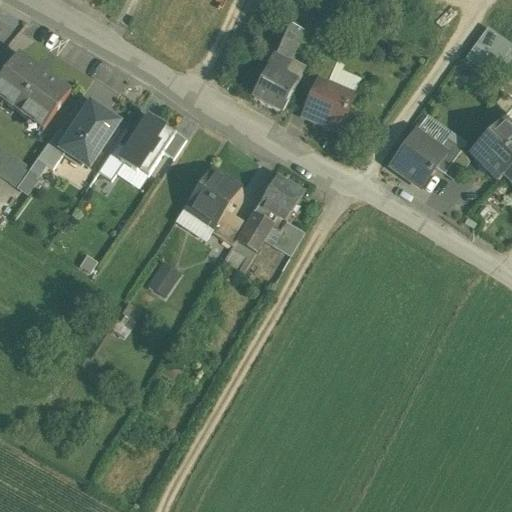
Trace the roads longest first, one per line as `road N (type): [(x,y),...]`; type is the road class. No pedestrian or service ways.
road 1 (residential): [(32,0),(511,280)]
road 2 (track): [(346,182),(162,511)]
